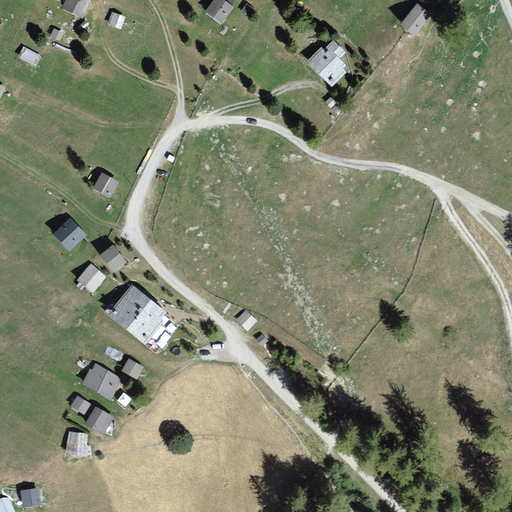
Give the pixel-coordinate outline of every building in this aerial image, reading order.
[(87,0),(64,0),(59,11),(80,21),(89,1),(87,0)] [(229,0),(213,0),(202,15),(220,28),(237,5),(229,0)] [(246,5),(240,13),(248,19),(253,11),(246,5)] [(415,6),(397,29),(412,41),(430,18),(415,6)] [(110,14),(105,25),(117,30),(122,19),(110,14)] [(52,29),(47,38),(60,45),(65,37),(52,29)] [(333,41),(306,64),(328,90),(349,73),(338,61),(345,55),(333,41)] [(41,57),(23,47),(16,59),(35,69),(41,57)] [(97,175),(88,192),(106,202),(116,185),(97,175)] [(68,219),(50,236),(67,255),(86,238),(68,219)] [(110,247),(95,257),(106,273),(121,263),(110,247)] [(91,266),(75,282),(89,296),(105,280),(91,266)] [(129,284),(102,314),(137,344),(163,315),(129,284)] [(257,321),(246,310),(236,320),(248,331),(257,321)] [(261,334),(252,342),(259,350),(268,342),(261,334)] [(127,359),(119,372),(132,380),(140,367),(127,359)] [(92,364),(80,385),(107,400),(119,380),(92,364)] [(74,395),(66,407),(80,417),(88,405),(74,395)] [(91,408),(80,425),(96,436),(108,418),(91,408)] [(83,436),(64,434),(61,455),(81,457),(83,436)] [(31,489),(14,491),(16,508),(34,506),(31,489)]
